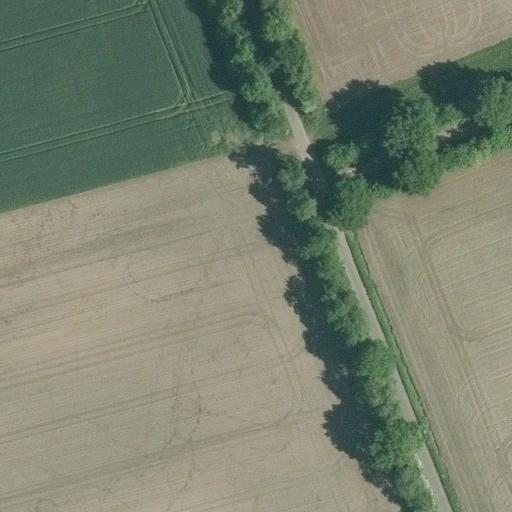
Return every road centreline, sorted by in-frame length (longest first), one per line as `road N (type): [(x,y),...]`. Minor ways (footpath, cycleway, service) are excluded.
road 1 (unclassified): [(455,511),(256,0)]
road 2 (track): [(329,182),(511,112)]
